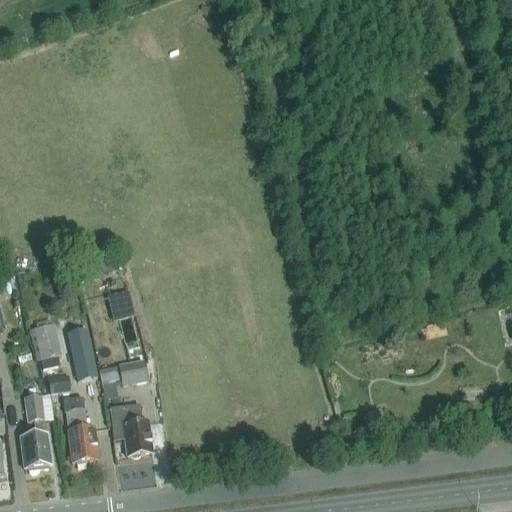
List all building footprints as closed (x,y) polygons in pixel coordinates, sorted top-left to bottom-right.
[(88,267),(90,279),(116,275),(114,262),(88,267)] [(16,274),(8,275),(11,288),(19,286),(16,274)] [(128,295),(107,301),(113,326),(134,320),(128,295)] [(435,328),(423,330),(426,340),(437,337),(435,328)] [(59,359),(52,329),(32,333),(40,364),(41,364),(43,373),(60,369),(58,359),(59,359)] [(96,381),(85,334),(68,338),(78,385),(96,381)] [(148,387),(144,366),(120,370),(123,391),(148,387)] [(70,394),(69,380),(47,383),(49,396),(70,394)] [(38,401),(23,403),(27,428),(33,427),(35,440),(20,442),(25,473),(28,472),(29,477),(39,475),(39,471),(50,469),(45,437),(43,438),(38,401)] [(67,436),(71,467),(76,467),(76,469),(85,468),(84,466),(97,464),(93,432),(86,433),(81,402),(62,404),(63,417),(65,416),(68,436),(67,436)] [(138,409),(110,413),(114,445),(125,443),(127,460),(130,460),(133,463),(137,463),(142,459),(152,458),(148,427),(141,428),(138,409)]
